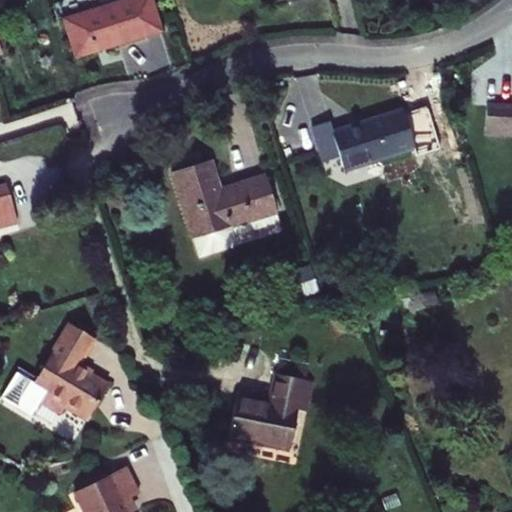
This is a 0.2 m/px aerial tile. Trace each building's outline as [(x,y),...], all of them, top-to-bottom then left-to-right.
[(142,0),(114,0),(55,19),(67,57),(153,31),(142,0)] [(511,116),(481,117),(481,147),(511,146),(511,92),(510,93),(511,116)] [(320,134),(303,139),(313,175),(330,170),(335,185),(407,163),(394,120),(322,141),(320,134)] [(199,171),(164,181),(189,266),(194,265),(193,262),(223,253),(227,243),(271,230),(259,185),(208,201),(199,171)] [(0,233),(18,228),(6,190),(0,191),(0,233)] [(80,358),(54,341),(19,396),(3,386),(0,391),(0,421),(16,432),(24,419),(45,432),(50,423),(72,437),(93,404),(63,386),(80,358)] [(300,391),(263,384),(257,416),(223,410),(216,450),(278,461),(285,420),(295,421),(300,391)] [(129,499),(116,474),(64,500),(70,511),(123,511),(120,504),(129,499)]
